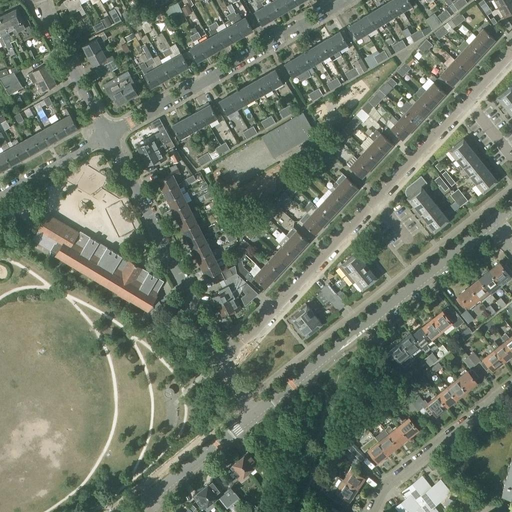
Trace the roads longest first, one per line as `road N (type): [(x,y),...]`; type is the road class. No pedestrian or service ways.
road 1 (residential): [(222,366),(511,51)]
road 2 (residential): [(248,415),(492,223)]
road 3 (residential): [(107,136),(346,0)]
road 4 (residential): [(222,366),(107,136)]
road 5 (residential): [(371,511),(388,483),(511,385)]
road 6 (residential): [(107,136),(40,0)]
road 7 (residential): [(131,511),(248,415)]
road 8 (residential): [(0,196),(107,136)]
